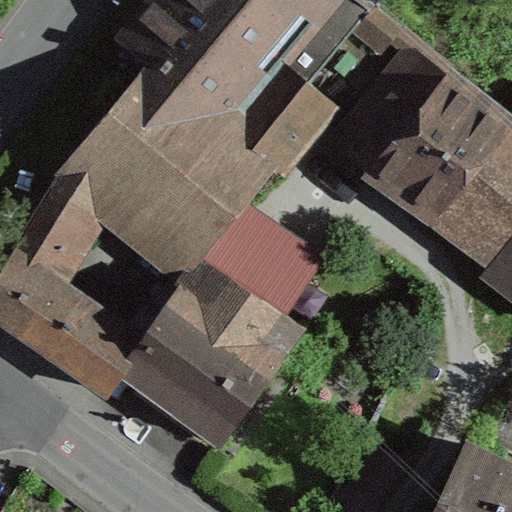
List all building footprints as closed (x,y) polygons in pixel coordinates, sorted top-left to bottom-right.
[(158,0),(127,37),(152,58),(150,60),(229,125),(283,59),(331,0),(158,0)] [(373,5),(366,0),(331,0),(283,59),(311,81),(355,26),(373,5)] [(375,3),(373,5),(355,26),(382,49),(402,25),(375,3)] [(410,52),(338,142),(370,167),(391,141),(369,124),(395,92),(418,110),(444,77),(439,72),(449,59),(413,30),(400,45),(410,52)] [(229,125),(276,165),(331,98),(311,81),(283,59),(229,125)] [(203,255),(276,165),(229,125),(150,60),(70,158),(72,160),(12,254),(41,273),(102,184),(198,261),(203,255)] [(433,217),(511,121),(448,71),(444,77),(418,110),(395,92),(369,124),(391,141),(370,167),(368,169),(433,217)] [(493,260),(511,238),(511,121),(433,217),(493,260)] [(511,238),(493,260),(483,272),(511,294),(511,238)] [(0,272),(0,313),(108,391),(124,368),(221,442),(282,355),(280,354),(180,285),(139,341),(41,273),(12,254),(0,272)] [(302,324),(203,255),(198,261),(180,285),(280,354),(302,324)] [(511,511),(511,467),(467,447),(436,511),(511,511)]
